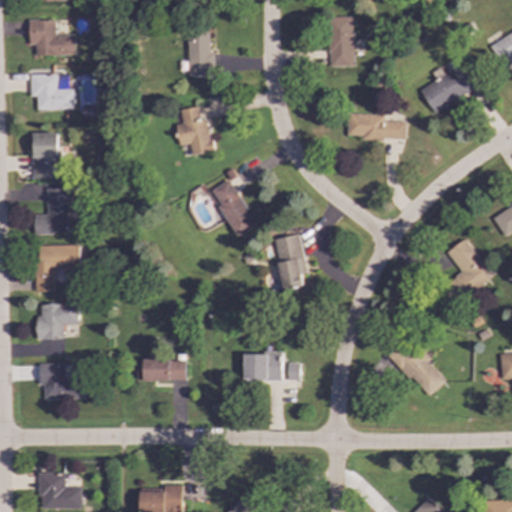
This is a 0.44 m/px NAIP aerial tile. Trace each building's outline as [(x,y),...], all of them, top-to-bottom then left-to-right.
[(352,66),(351,17),(328,17),(329,67),(352,66)] [(35,56),(74,55),(73,35),(54,35),(54,20),(28,21),(28,45),(34,45),(35,56)] [(208,53),(209,30),(188,30),(187,75),(212,76),(213,53),(208,53)] [(511,59),(511,31),(489,46),(501,66),(511,59)] [(455,75),(452,70),(419,89),(433,113),(476,88),(465,69),(455,75)] [(29,75),(29,97),(36,97),(36,110),(72,109),(71,89),(56,89),(56,74),(29,75)] [(175,125),(179,146),(189,144),(191,156),(212,152),(206,120),(200,121),(197,107),(179,110),(182,124),(175,125)] [(383,115),(347,114),(346,136),(362,136),(361,139),(404,140),(405,122),(383,122),(383,115)] [(60,179),(59,133),(31,134),(32,179),(60,179)] [(208,191),(237,237),(255,226),(227,180),(208,191)] [(34,235),(67,234),(66,187),(46,188),(46,215),(33,215),(34,235)] [(503,236),(511,230),(511,203),(490,216),(503,236)] [(274,239),(282,290),(303,287),(302,274),(305,274),(299,235),(274,239)] [(445,253),(461,273),(441,289),(454,305),(492,276),(463,239),(445,253)] [(53,269),(79,268),(78,245),(34,246),(35,292),(53,292),(53,269)] [(36,339),(63,340),(63,325),(77,325),(78,304),(41,303),(40,315),(36,315),(36,339)] [(387,354),(426,397),(443,382),(425,362),(425,361),(405,338),(387,354)] [(511,377),(511,352),(499,353),(500,378),(511,377)] [(244,353),(244,380),(281,380),(282,354),(244,353)] [(136,360),(136,380),(184,381),(184,360),(136,360)] [(287,363),(287,380),(299,380),(299,364),(287,363)] [(64,364),(38,364),(39,385),(44,385),(44,399),(82,398),(81,378),(64,378),(64,364)] [(80,509),(80,488),(64,487),(64,473),(38,473),(37,497),(41,497),(41,509),(80,509)] [(181,511),(181,485),(163,485),(163,491),(139,492),(139,511),(181,511)] [(255,511),(240,498),(226,511),(255,511)] [(413,511),(442,511),(428,498),(413,511)] [(511,511),(511,501),(484,502),(484,511),(511,511)]
